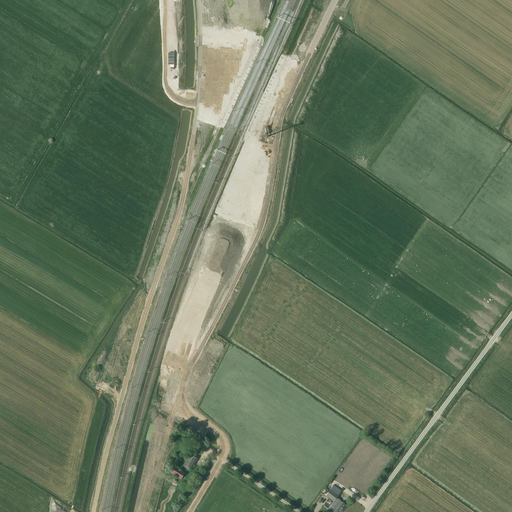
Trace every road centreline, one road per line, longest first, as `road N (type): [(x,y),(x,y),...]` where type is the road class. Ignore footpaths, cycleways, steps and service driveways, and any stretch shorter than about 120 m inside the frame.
road 1 (track): [(94,511),(160,272),(277,0)]
road 2 (track): [(189,511),(221,445),(179,411),(176,393),(262,224),(283,111),(310,50)]
road 3 (unclassified): [(368,511),(511,314)]
